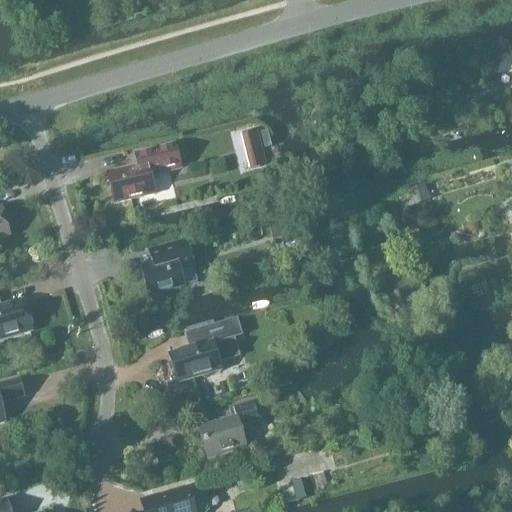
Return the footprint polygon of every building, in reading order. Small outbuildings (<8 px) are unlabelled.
[(511,55),(494,61),(498,76),(511,72),(511,55)] [(426,90),(414,94),(417,106),(429,102),(426,90)] [(258,133),(241,137),(244,149),(261,145),(258,133)] [(134,154),(135,157),(138,169),(107,176),(114,205),(155,196),(152,185),(155,184),(157,183),(158,181),(158,179),(159,176),(182,171),(176,144),(134,154)] [(414,195),(399,200),(403,211),(418,207),(414,195)] [(0,241),(10,238),(2,210),(0,210),(0,241)] [(293,219),(270,226),(274,241),(297,235),(293,219)] [(159,265),(140,270),(148,298),(154,296),(156,301),(163,300),(162,294),(184,288),(198,284),(193,267),(187,243),(156,252),(159,265)] [(2,310),(0,303),(0,341),(32,332),(23,304),(2,310)] [(189,351),(169,357),(178,386),(221,373),(213,346),(222,344),(233,340),(240,338),(235,321),(217,327),(185,336),(189,351)] [(511,355),(498,352),(494,365),(510,369),(511,360),(511,355)] [(0,425),(5,424),(0,405),(0,404),(23,398),(19,383),(0,388),(0,425)] [(208,460),(246,449),(240,429),(260,423),(254,403),(229,410),(233,422),(199,432),(208,460)] [(291,485),(276,490),(280,507),(296,503),(315,498),(314,497),(329,493),(325,476),(309,480),(291,485)] [(249,480),(237,483),(240,494),(252,491),(249,480)] [(188,491),(142,504),(144,511),(209,511),(210,509),(207,499),(202,496),(197,494),(190,496),(188,491)] [(10,511),(7,501),(0,502),(0,511),(10,511)]
